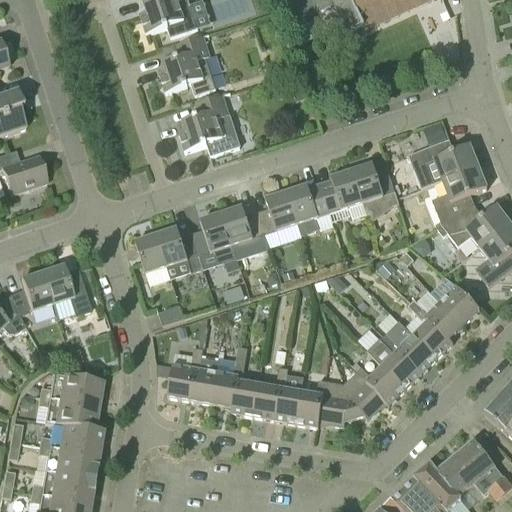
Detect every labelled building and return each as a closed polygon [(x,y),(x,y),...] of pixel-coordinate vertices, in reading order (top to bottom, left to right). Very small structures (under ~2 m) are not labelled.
[(196,33),(187,4),(190,2),(189,0),(159,0),(161,3),(144,8),(147,17),(140,20),(147,39),(168,32),(171,41),(196,33)] [(364,31),(434,0),(302,0),(289,6),(297,24),(334,8),(346,36),(362,29),(364,31)] [(216,93),(212,81),(206,63),(210,61),(203,40),(176,49),(180,61),(163,67),(166,76),(159,79),(166,98),(187,91),(191,101),(216,93)] [(0,74),(8,72),(0,46),(0,74)] [(0,101),(0,141),(25,133),(19,114),(22,113),(17,97),(0,101)] [(239,151),(229,120),(222,99),(195,108),(199,120),(182,126),(186,135),(179,138),(185,157),(207,150),(210,161),(239,151)] [(449,144),(413,158),(422,179),(427,192),(442,186),(479,171),(470,150),(454,156),(449,144)] [(14,169),(10,157),(0,160),(0,174),(2,174),(11,200),(47,188),(38,161),(14,169)] [(376,178),(373,169),(352,176),(362,208),(395,197),(388,174),(376,178)] [(442,230),(475,211),(471,200),(487,193),(479,171),(442,186),(448,199),(432,205),(442,230)] [(330,218),(362,208),(352,176),(331,183),(334,192),(322,196),(330,218)] [(311,199),(308,191),(287,197),(297,229),(330,218),(322,196),(311,199)] [(265,240),(297,229),(287,197),(266,204),(269,213),(257,217),(265,240)] [(511,229),(497,210),(483,221),(475,211),(442,230),(458,252),(471,241),(480,253),(511,229)] [(245,221),(243,212),(222,219),(232,250),(265,240),(257,217),(245,221)] [(192,238),(199,261),(204,274),(236,264),(232,250),(222,219),(200,226),(203,235),(192,238)] [(489,292),(511,273),(511,259),(511,258),(511,257),(511,230),(511,229),(480,253),(489,264),(475,274),(489,292)] [(180,242),(177,233),(156,240),(167,272),(199,261),(192,238),(180,242)] [(146,279),(167,272),(156,240),(135,247),(146,279)] [(413,264),(406,257),(399,263),(406,271),(413,264)] [(65,280),(63,271),(41,278),(52,310),(73,303),(78,320),(90,316),(77,276),(65,280)] [(19,322),(31,316),(52,310),(41,278),(20,285),(23,293),(7,301),(19,322)] [(463,330),(479,314),(457,291),(441,307),(463,330)] [(19,322),(7,301),(0,304),(0,333),(7,327),(19,322)] [(408,311),(415,318),(421,312),(414,304),(408,311)] [(429,319),(421,312),(415,318),(423,326),(425,323),(429,326),(448,345),(449,344),(463,330),(441,307),(429,319)] [(163,331),(183,324),(179,311),(158,317),(163,331)] [(448,345),(429,326),(414,341),(436,364),(453,348),(449,344),(448,345)] [(401,353),(387,338),(380,345),(395,360),(398,356),(421,379),(436,364),(414,341),(401,353)] [(237,360),(246,361),(248,353),(239,351),(237,360)] [(192,363),(201,364),(203,354),(194,352),(192,363)] [(64,355),(70,376),(77,376),(78,356),(64,355)] [(405,395),(421,379),(398,356),(395,360),(382,372),(405,395)] [(190,406),(195,374),(190,373),(192,363),(175,360),(173,370),(167,402),(190,406)] [(237,360),(234,380),(238,381),(243,382),(246,361),(237,360)] [(211,409),(216,377),(218,367),(201,364),(192,363),(190,373),(195,374),(190,406),(211,409)] [(286,384),(287,379),(288,374),(279,372),(277,383),(286,384)] [(405,395),(382,372),(371,383),(361,372),(356,377),(386,407),(385,407),(389,411),(405,395)] [(237,386),(238,381),(234,380),(216,377),(211,409),(232,413),(233,413),(237,386)] [(367,424),(385,407),(386,407),(356,377),(344,390),(355,424),(364,421),(367,424)] [(94,434),(102,388),(52,379),(49,395),(40,393),(37,411),(46,412),(44,428),(53,430),(49,444),(40,442),(37,460),(46,461),(41,491),(32,489),(29,507),(38,509),(37,511),(89,511),(102,436),(94,434)] [(295,429),(301,397),(303,382),(287,379),(286,384),(277,383),(276,393),(279,393),(274,425),(295,429)] [(319,427),(326,387),(319,385),(316,400),(301,397),(295,429),(318,432),(319,428),(319,427)] [(258,390),(237,386),(233,413),(232,413),(230,418),(253,421),(258,390)] [(344,432),(345,427),(355,424),(344,390),(326,387),(319,427),(319,428),(344,432)] [(274,425),(279,393),(276,393),(258,390),(253,421),(274,425)] [(511,396),(508,393),(485,418),(505,438),(511,444),(511,396)] [(17,465),(23,430),(13,428),(7,464),(17,465)] [(498,509),(511,497),(511,493),(474,445),(436,474),(460,505),(475,492),(484,502),(488,499),(498,509)] [(431,470),(392,505),(398,511),(459,511),(463,509),(460,505),(431,470)] [(10,504),(15,477),(5,476),(1,502),(10,504)]
